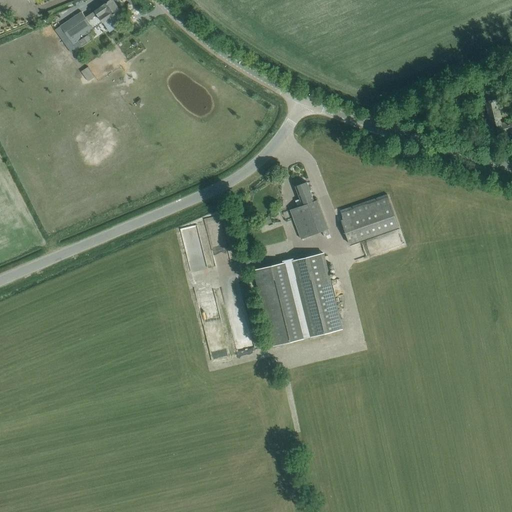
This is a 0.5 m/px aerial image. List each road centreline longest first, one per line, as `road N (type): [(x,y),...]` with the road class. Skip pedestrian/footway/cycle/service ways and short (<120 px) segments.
road 1 (unclassified): [(0,283),(225,185),(282,136),(301,101)]
road 2 (tertiary): [(511,166),(301,101)]
road 3 (tertiary): [(301,101),(224,55),(160,0)]
